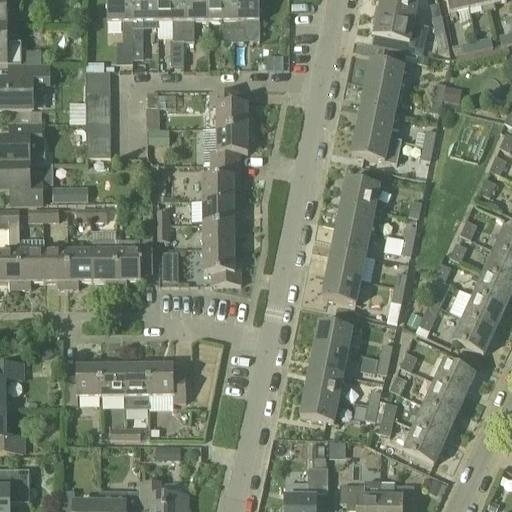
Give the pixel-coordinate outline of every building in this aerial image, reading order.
[(21,11),(20,0),(0,0),(0,29),(7,29),(7,12),(21,11)] [(133,25),(135,25),(134,0),(108,0),(109,25),(123,25),(123,46),(117,46),(117,69),(134,69),(133,46),(135,46),(135,30),(133,30),(133,25)] [(134,0),(135,25),(160,25),(159,0),(134,0)] [(184,45),(185,45),(184,0),(159,0),(160,25),(173,25),(173,45),(171,45),(171,71),(185,71),(184,45)] [(194,25),(210,24),(209,0),(184,0),(185,45),(194,45),(194,25)] [(209,0),(210,24),(234,24),(235,24),(235,0),(209,0)] [(236,45),(235,45),(235,64),(245,64),(245,45),(244,45),(244,24),(261,24),(260,0),(235,0),(235,24),(234,24),(234,30),(235,30),(236,45)] [(470,13),(466,0),(446,0),(450,17),(451,22),(458,20),(457,16),(470,13)] [(483,14),(489,13),(486,0),(466,0),(470,13),(482,10),(483,14)] [(486,0),(489,13),(495,12),(495,7),(508,5),(506,0),(486,0)] [(415,28),(420,29),(421,22),(416,21),(419,9),(383,1),(380,15),(376,15),(375,20),(415,28)] [(436,39),(446,36),(442,19),(432,21),(436,39)] [(418,35),(420,29),(415,28),(375,20),(374,25),(377,26),(375,40),(410,47),(413,33),(418,35)] [(0,68),(11,68),(45,68),(46,56),(41,56),(41,54),(22,55),(22,44),(7,45),(7,29),(0,29),(0,68)] [(235,30),(234,30),(224,30),(224,45),(235,45),(236,45),(235,30)] [(502,49),(511,46),(511,35),(499,39),(502,49)] [(446,36),(436,39),(440,56),(450,53),(446,36)] [(476,44),(479,54),(493,51),(491,41),(476,44)] [(464,57),(479,54),(476,44),(462,47),(464,57)] [(405,57),(404,65),(416,67),(417,59),(405,57)] [(416,67),(426,69),(428,61),(418,58),(416,67)] [(367,89),(400,95),(405,71),(372,65),(367,89)] [(50,68),(45,68),(11,68),(11,82),(0,82),(0,113),(33,113),(33,89),(50,89),(50,68)] [(86,87),(110,87),(110,76),(86,76),(86,87)] [(86,98),(110,98),(110,87),(86,87),(86,98)] [(443,104),(460,108),(462,95),(445,92),(446,89),(436,87),(433,102),(443,104)] [(395,119),(400,95),(367,89),(362,112),(395,119)] [(218,133),(255,132),(255,122),(249,122),(248,107),(241,107),(241,96),(211,96),(211,109),(218,109),(218,133)] [(158,99),(158,97),(148,97),(148,133),(158,133),(158,113),(176,112),(176,99),(158,99)] [(87,108),(110,108),(110,98),(86,98),(87,108)] [(440,118),(443,104),(433,102),(430,116),(440,118)] [(87,119),(110,119),(110,108),(87,108),(87,119)] [(390,142),(390,141),(395,119),(362,112),(357,135),(390,142)] [(87,130),(110,129),(110,119),(87,119),(87,130)] [(0,167),(30,168),(29,154),(43,154),(43,127),(11,128),(11,142),(0,141),(0,167)] [(87,140),(110,140),(110,129),(87,130),(87,140)] [(212,169),(241,169),(241,157),(248,157),(248,143),(255,143),(255,132),(218,133),(218,156),(212,156),(212,169)] [(162,133),(160,133),(150,133),(150,147),(162,147),(162,133)] [(433,151),(433,150),(436,136),(426,134),(423,148),(433,151)] [(402,144),(390,141),(390,142),(357,135),(352,159),(385,166),(391,168),(393,158),(399,159),(402,144)] [(510,157),(511,152),(511,139),(506,137),(500,152),(510,157)] [(87,151),(110,151),(110,140),(87,140),(87,151)] [(433,151),(423,148),(423,149),(405,145),(402,159),(420,163),(423,164),(421,177),(433,179),(436,163),(441,165),(443,152),(433,150),(433,151)] [(110,151),(87,151),(87,162),(110,162),(110,151)] [(500,180),(507,165),(496,160),(489,174),(500,180)] [(53,168),(30,168),(0,167),(0,194),(11,194),(11,208),(41,208),(41,190),(53,190),(53,168)] [(203,205),(234,205),(234,191),(241,191),(241,169),(212,169),(212,180),(203,180),(203,205)] [(342,207),(376,214),(380,190),(347,183),(342,207)] [(490,203),(496,188),(486,183),(479,198),(490,203)] [(88,193),(71,193),(71,208),(88,208),(88,193)] [(203,229),(242,229),(242,219),(234,219),(234,205),(203,205),(203,229)] [(409,221),(419,222),(419,223),(422,207),(412,205),(409,221)] [(371,237),(376,214),(342,207),(337,231),(371,237)] [(21,291),(21,255),(20,255),(20,225),(20,213),(0,213),(0,233),(9,233),(9,255),(0,254),(0,284),(10,285),(10,291),(21,291)] [(29,226),(44,226),(44,213),(29,213),(29,226)] [(44,213),(44,226),(59,226),(60,213),(44,213)] [(77,225),(92,225),(92,213),(77,213),(77,225)] [(92,213),(92,225),(107,225),(107,213),(92,213)] [(158,230),(170,229),(170,214),(159,214),(158,230)] [(419,222),(409,221),(407,220),(405,229),(407,229),(404,242),(414,244),(417,231),(419,222)] [(471,244),(477,229),(467,225),(460,239),(471,244)] [(170,229),(158,230),(158,245),(170,245),(170,229)] [(203,253),(235,253),(235,240),(242,240),(242,229),(203,229),(203,253)] [(366,261),(371,237),(337,231),(333,254),(366,261)] [(495,255),(511,262),(511,234),(506,231),(495,255)] [(117,246),(117,290),(128,290),(128,284),(141,284),(141,279),(154,279),(153,242),(140,242),(140,245),(117,246)] [(409,270),(414,244),(404,242),(399,268),(409,270)] [(106,290),(117,290),(117,246),(92,246),(92,254),(93,254),(93,284),(106,284),(106,290)] [(460,267),(467,252),(456,247),(450,262),(460,267)] [(235,253),(203,253),(203,277),(213,277),(213,289),(242,289),(242,266),(235,266),(235,253)] [(32,285),(45,285),(45,254),(21,255),(21,291),(32,291),(32,285)] [(58,291),(69,291),(69,254),(45,254),(45,285),(58,285),(58,291)] [(80,285),(93,284),(93,254),(92,254),(69,254),(69,291),(80,291),(80,285)] [(362,284),(366,261),(333,254),(328,277),(362,284)] [(511,289),(511,262),(495,255),(485,277),(511,289)] [(178,273),(178,257),(163,257),(162,273),(178,273)] [(445,287),(445,286),(451,272),(441,267),(434,282),(445,287)] [(394,291),(404,293),(407,279),(397,276),(394,291)] [(357,308),(362,284),(328,277),(323,302),(357,308)] [(504,313),(511,295),(511,289),(485,277),(474,300),(504,313)] [(450,289),(445,286),(445,287),(434,282),(427,297),(433,300),(429,307),(440,312),(450,289)] [(401,308),(404,293),(394,291),(391,306),(401,308)] [(494,336),(504,313),(474,300),(464,322),(494,336)] [(433,327),(440,312),(429,307),(423,322),(433,327)] [(417,332),(422,321),(412,316),(407,328),(417,332)] [(430,333),(433,327),(423,322),(416,337),(427,342),(427,341),(432,343),(435,335),(430,333)] [(483,359),(494,336),(464,322),(454,345),(483,359)] [(315,350),(348,357),(353,333),(320,326),(315,350)] [(380,363),(390,365),(393,350),(382,348),(380,363)] [(343,380),(348,357),(315,350),(311,373),(343,380)] [(409,381),(417,362),(407,357),(398,376),(409,381)] [(150,413),(150,399),(149,399),(149,361),(139,361),(139,367),(125,367),(126,399),(126,414),(150,413)] [(149,399),(150,399),(173,399),(173,405),(186,405),(186,375),(174,375),(174,367),(160,367),(160,361),(149,361),(149,399)] [(79,399),(102,399),(101,362),(91,363),(91,368),(77,368),(77,376),(66,376),(66,406),(67,406),(67,418),(77,418),(77,406),(79,406),(79,399)] [(126,399),(125,367),(112,367),(112,362),(101,362),(102,399),(126,399)] [(387,379),(390,365),(380,363),(377,377),(387,379)] [(435,386),(465,400),(475,377),(446,363),(435,386)] [(0,410),(5,411),(5,383),(23,383),(23,368),(0,367),(0,410)] [(339,403),(343,380),(311,373),(306,397),(339,403)] [(400,399),(407,384),(396,380),(390,394),(400,399)] [(454,422),(465,400),(435,386),(425,409),(454,422)] [(368,409),(378,411),(381,396),(371,395),(368,409)] [(334,427),(339,403),(306,397),(301,421),(334,427)] [(382,422),(394,425),(397,410),(386,407),(382,422)] [(375,426),(378,411),(368,409),(365,424),(375,426)] [(444,445),(454,422),(425,409),(415,432),(444,445)] [(5,411),(0,410),(0,454),(25,454),(24,439),(6,440),(5,411)] [(391,440),(394,425),(382,422),(379,437),(391,440)] [(126,444),(126,432),(111,431),(110,444),(126,444)] [(126,432),(126,444),(141,444),(141,432),(126,432)] [(433,468),(444,445),(415,432),(404,455),(433,468)] [(329,497),(329,479),(329,474),(327,474),(326,462),(324,462),(324,450),(309,449),(308,473),(308,501),(285,501),(284,511),(316,511),(317,497),(329,497)] [(164,451),(156,451),(156,464),(164,464),(164,451)] [(0,511),(10,511),(11,506),(19,506),(19,498),(31,498),(31,472),(0,472),(0,511)] [(140,511),(188,511),(189,498),(161,497),(161,486),(140,485),(140,496),(141,496),(140,511)] [(432,485),(427,495),(436,499),(441,489),(432,485)] [(379,511),(380,500),(381,487),(381,486),(365,486),(365,490),(340,490),(340,508),(347,508),(347,511),(379,511)] [(380,500),(379,511),(413,511),(414,490),(394,490),(392,487),(381,487),(380,500)] [(100,511),(101,504),(100,504),(75,504),(75,493),(61,493),(60,511),(100,511)] [(140,511),(141,496),(140,496),(100,495),(100,504),(101,504),(100,511),(140,511)]
